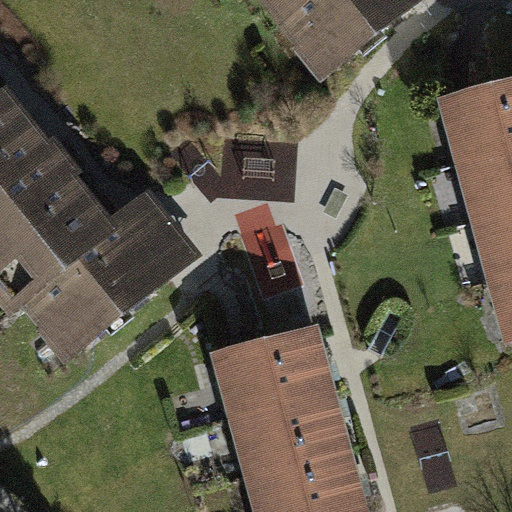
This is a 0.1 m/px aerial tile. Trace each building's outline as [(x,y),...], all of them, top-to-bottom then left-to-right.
[(256,0),(335,90),(438,0),(256,0)] [(511,83),(435,104),(499,341),(511,337),(511,83)] [(0,305),(67,375),(163,292),(139,262),(109,226),(65,171),(6,98),(0,102),(0,305)] [(149,194),(109,226),(139,262),(163,292),(203,260),(149,194)] [(316,327),(209,354),(249,511),(362,511),(352,471),(341,425),(328,377),(316,327)]
